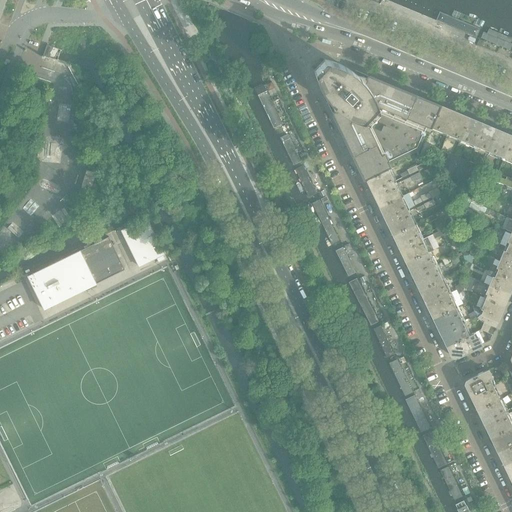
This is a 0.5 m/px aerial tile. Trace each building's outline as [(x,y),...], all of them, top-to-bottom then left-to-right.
[(389,0),(389,1),(433,19),(439,3),(432,0),(389,0)] [(445,12),(440,10),(436,21),(476,38),(480,28),(476,27),(477,25),(445,11),(445,12)] [(482,31),(479,39),(509,52),(511,45),(511,43),(511,42),(511,39),(511,38),(488,28),(486,32),(482,31)] [(53,47),(49,45),(46,45),(43,56),(41,55),(41,57),(43,58),(44,56),(49,58),(53,47)] [(376,120),(391,86),(368,76),(367,76),(366,77),(366,78),(366,80),(365,84),(359,78),(354,73),(348,68),(341,65),(334,62),(329,61),(315,76),(317,82),(321,89),(321,90),(325,96),(328,99),(329,101),(334,106),(340,110),(336,112),(334,111),(333,112),(332,113),(332,114),(343,136),(376,120)] [(274,128),(281,124),(262,86),(256,89),(256,91),(254,92),(259,103),(262,102),(274,128)] [(424,142),(430,129),(431,127),(440,106),(391,86),(376,120),(343,136),(364,179),(387,168),(420,152),(424,142)] [(460,140),(469,118),(440,106),(431,127),(460,140)] [(489,152),(498,130),(469,118),(460,140),(489,152)] [(511,161),(511,136),(498,130),(489,152),(511,161)] [(300,162),(287,134),(280,137),(294,164),(300,162)] [(309,199),(316,196),(302,164),(295,168),(294,171),(307,198),(309,199)] [(479,175),(482,166),(478,165),(477,168),(471,166),(467,174),(472,176),(474,173),(479,175)] [(401,197),(387,168),(364,179),(364,180),(366,179),(379,207),(401,197)] [(481,200),(484,193),(476,190),(477,189),(470,186),(465,198),(472,201),(471,202),(485,208),(482,202),(473,198),(473,197),(481,200)] [(415,224),(401,197),(379,207),(393,235),(415,224)] [(331,245),(339,241),(318,198),(310,202),(331,245)] [(464,214),(469,202),(462,200),(460,206),(458,212),(464,214)] [(485,208),(471,202),(469,206),(485,212),(486,209),(485,208)] [(146,218),(121,230),(138,264),(139,266),(141,265),(147,262),(156,257),(163,254),(164,253),(146,218)] [(444,229),(440,230),(442,235),(446,243),(457,238),(459,237),(452,223),(449,224),(446,226),(443,227),(444,229)] [(428,252),(422,240),(415,224),(393,235),(406,263),(428,252)] [(28,276),(44,309),(90,287),(125,270),(108,237),(28,276)] [(511,279),(511,248),(507,247),(506,247),(499,244),(497,249),(503,251),(496,267),(491,265),(489,270),(511,279)] [(347,277),(354,273),(342,247),(334,251),(347,277)] [(440,273),(433,258),(431,259),(428,252),(406,263),(420,290),(440,281),(444,278),(441,273),(440,273)] [(503,306),(510,289),(511,284),(511,279),(489,270),(487,276),(492,277),(485,294),(487,295),(485,298),(503,306)] [(471,292),(476,280),(466,276),(466,290),(471,292)] [(369,328),(378,324),(357,278),(348,282),(369,328)] [(454,301),(446,284),(443,286),(440,281),(420,290),(433,318),(454,308),(451,303),(454,301)] [(478,312),(473,309),(474,312),(475,315),(477,318),(484,323),(481,331),(492,335),(495,328),(498,321),(499,318),(498,318),(499,314),(503,306),(485,298),(485,299),(480,309),(482,310),(481,313),(478,312)] [(467,329),(460,312),(456,314),(454,308),(433,318),(447,346),(467,336),(464,330),(467,329)] [(386,359),(393,355),(379,326),(372,330),(386,359)] [(458,356),(481,345),(480,343),(483,342),(480,337),(478,338),(477,337),(474,338),(472,333),(467,336),(447,346),(451,355),(455,356),(458,355),(458,356)] [(405,398),(413,394),(396,358),(388,362),(405,398)] [(498,399),(488,379),(490,378),(487,370),(469,379),(469,380),(466,381),(465,385),(477,410),(498,399)] [(423,431),(430,428),(414,395),(407,398),(423,431)] [(511,426),(504,411),(498,399),(477,410),(491,437),(511,426)] [(511,460),(511,427),(511,426),(491,437),(504,465),(511,460)] [(439,469),(447,465),(430,431),(423,435),(439,469)] [(454,500),(462,496),(447,466),(440,470),(454,500)] [(460,511),(469,511),(463,500),(456,503),(460,511)]
